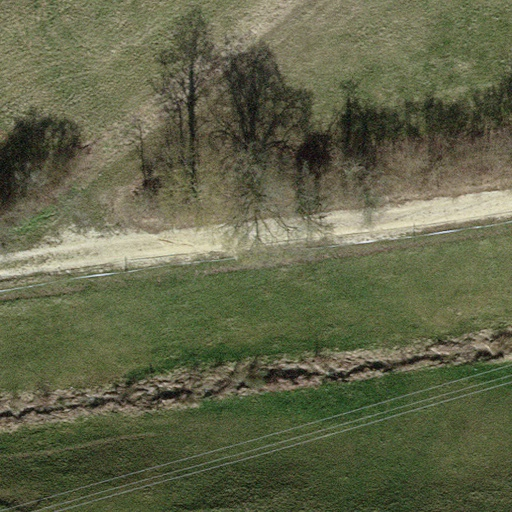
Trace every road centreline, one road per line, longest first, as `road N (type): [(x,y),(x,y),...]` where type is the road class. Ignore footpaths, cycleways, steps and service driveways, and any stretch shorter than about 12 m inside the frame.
road 1 (track): [(3,263),(511,198)]
road 2 (track): [(0,264),(319,0)]
